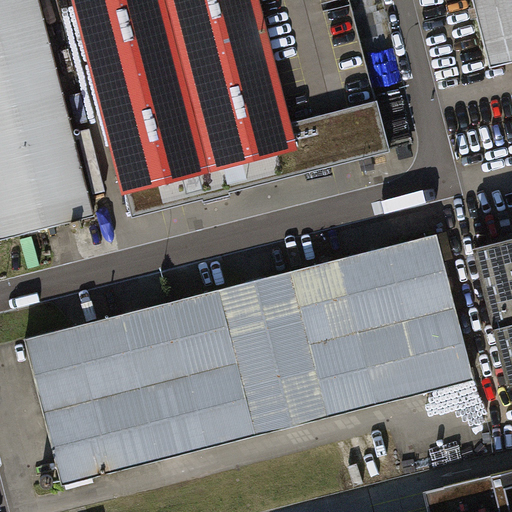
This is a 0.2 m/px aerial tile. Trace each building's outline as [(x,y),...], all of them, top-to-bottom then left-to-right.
[(0,0),(0,242),(89,219),(32,0),(0,0)] [(377,98),(288,121),(257,0),(69,0),(117,188),(122,187),(129,215),(390,149),(377,98)] [(257,0),(288,121),(377,98),(349,0),(257,0)] [(511,0),(469,0),(487,68),(511,61),(511,0)] [(62,489),(470,386),(433,243),(373,258),(26,346),(50,441),(62,489)] [(511,245),(471,257),(507,390),(511,388),(511,245)] [(511,511),(511,474),(426,496),(430,511),(511,511)]
